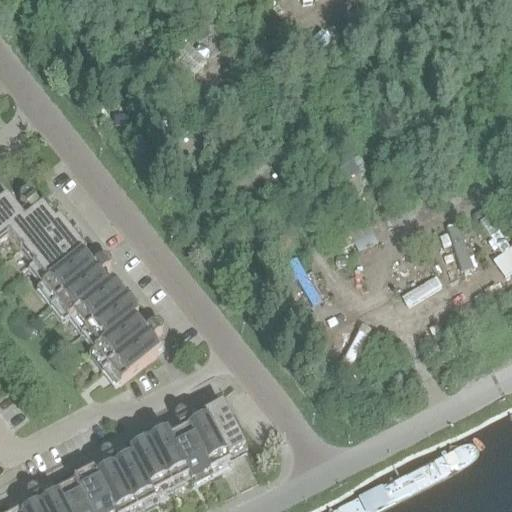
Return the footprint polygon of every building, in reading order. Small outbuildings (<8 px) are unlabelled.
[(332,173),(339,188),(369,174),(362,159),(332,173)] [(0,245),(7,240),(24,225),(6,202),(0,206),(0,245)] [(44,209),(24,225),(7,240),(46,287),(41,292),(68,326),(74,321),(99,352),(93,357),(120,390),(159,359),(133,327),(137,324),(110,290),(106,293),(80,262),(85,259),(44,209)] [(511,251),(495,263),(505,278),(511,273),(511,251)] [(424,302),(431,339),(485,328),(478,291),(424,302)] [(44,369),(35,377),(60,404),(69,395),(44,369)] [(166,441),(146,451),(169,494),(187,485),(189,490),(228,471),(225,465),(244,455),(222,412),(202,422),(205,428),(169,447),(166,441)] [(151,504),(169,494),(146,451),(127,460),(131,467),(95,485),(92,479),(72,489),(83,511),(147,511),(153,509),(151,504)] [(83,511),(72,489),(54,499),(57,505),(42,511),(83,511)]
